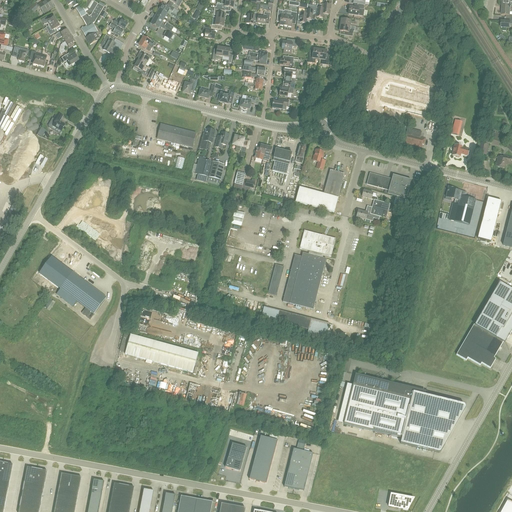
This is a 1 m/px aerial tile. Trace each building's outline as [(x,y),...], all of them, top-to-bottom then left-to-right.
[(45,0),(38,5),(41,9),(44,14),(54,7),(48,0),(45,0)] [(103,7),(98,4),(91,0),(88,0),(86,3),(76,9),(86,26),(82,29),(81,29),(86,37),(92,34),(93,33),(92,32),(96,30),(93,24),(95,22),(97,19),(103,9),(103,7)] [(167,0),(174,3),(172,6),(177,9),(181,4),(177,2),(177,0),(167,0)] [(215,7),(214,9),(220,10),(226,11),(226,7),(233,8),(234,2),(225,0),(225,5),(221,4),(217,4),(216,7),(215,7)] [(511,0),(507,0),(507,1),(503,1),(502,8),(510,9),(510,2),(511,2),(511,0)] [(205,4),(200,1),(196,8),(201,11),(205,4)] [(38,8),(33,2),(26,8),(32,14),(38,8)] [(164,2),(159,10),(171,16),(177,21),(179,18),(171,13),(174,8),(164,2)] [(327,5),(324,4),(323,14),(328,15),(329,9),(330,9),(331,4),(327,3),(327,5)] [(306,19),(307,20),(312,20),(313,13),(316,13),(317,7),(315,6),(315,5),(311,5),(310,10),(307,10),(306,19)] [(364,6),(357,5),(357,9),(349,7),(348,14),(362,17),(364,6)] [(216,15),(216,19),(225,21),(226,14),(219,14),(220,10),(214,9),(213,15),(216,15)] [(169,19),(171,16),(173,18),(171,21),(175,23),(177,21),(171,16),(159,10),(156,15),(164,19),(165,16),(169,19)] [(201,12),(197,10),(193,18),(196,20),(201,12)] [(285,26),(288,11),(284,10),(284,11),(278,10),(277,18),(281,18),(280,25),(285,26)] [(306,19),(307,10),(305,10),(304,14),(301,14),(301,12),(298,12),(297,18),(300,19),(299,24),(301,24),(301,23),(306,24),(307,20),(306,19)] [(291,11),(288,11),(285,26),(291,27),(292,20),(296,20),(297,13),(291,12),(291,11)] [(263,18),(258,17),(257,23),(265,25),(266,20),(269,20),(270,13),(264,12),(263,18)] [(165,23),(162,22),(164,19),(156,15),(154,20),(165,26),(167,28),(172,31),(174,33),(175,33),(177,31),(176,30),(173,28),(165,23)] [(257,23),(258,17),(258,16),(252,15),(252,16),(248,15),(247,19),(246,19),(245,23),(253,25),(253,24),(257,24),(257,23)] [(41,20),(43,23),(44,25),(46,24),(48,23),(49,26),(57,21),(54,16),(48,19),(47,17),(41,20)] [(197,22),(191,18),(188,23),(194,27),(197,22)] [(113,24),(118,27),(113,24),(113,23),(125,30),(128,23),(122,20),(120,23),(115,20),(114,22),(109,19),(107,21),(113,24)] [(224,27),(225,21),(216,19),(215,26),(212,25),(211,29),(219,30),(219,26),(224,27)] [(506,31),(506,28),(509,28),(510,25),(511,24),(511,19),(510,19),(510,22),(501,21),(501,28),(501,29),(502,30),(503,31),(506,31)] [(167,28),(165,26),(154,20),(151,24),(158,29),(159,27),(166,30),(167,28)] [(46,28),(49,33),(50,35),(56,32),(54,30),(60,26),(57,21),(49,26),(46,28)] [(113,24),(107,21),(109,23),(107,26),(113,29),(111,32),(114,34),(113,35),(117,38),(119,35),(121,36),(124,31),(117,28),(118,27),(113,24)] [(352,37),(353,32),(354,32),(355,27),(349,26),(340,24),(339,31),(343,32),(343,35),(352,37)] [(211,29),(203,27),(202,31),(206,31),(205,38),(214,40),(215,33),(211,32),(211,29)] [(70,34),(67,29),(61,33),(61,32),(55,35),(57,40),(62,37),(63,38),(70,34)] [(93,33),(92,34),(93,35),(87,38),(90,45),(96,41),(95,40),(98,38),(96,33),(98,32),(96,30),(92,32),(93,33)] [(173,34),(166,30),(163,36),(170,40),(173,34)] [(0,43),(7,45),(9,40),(4,39),(5,35),(0,33),(0,43)] [(63,38),(64,39),(61,41),(62,43),(72,38),(70,34),(63,38)] [(103,41),(107,43),(103,50),(111,54),(116,44),(114,43),(115,40),(108,36),(106,35),(103,41)] [(156,44),(154,43),(144,37),(141,41),(152,48),(154,45),(155,46),(156,44)] [(73,43),(75,42),(72,38),(62,43),(61,45),(59,51),(61,54),(65,51),(64,49),(65,48),(65,47),(68,46),(69,48),(74,45),(73,43)] [(291,55),(292,47),(296,47),(297,41),(289,40),(289,43),(283,42),(282,49),(283,49),(283,54),(291,55)] [(152,48),(141,41),(139,46),(150,52),(152,48)] [(15,47),(13,52),(16,53),(20,54),(18,61),(24,62),(27,54),(28,50),(24,49),(18,47),(15,47)] [(213,52),(212,60),(217,61),(218,60),(219,56),(222,57),(224,48),(218,47),(217,53),(213,52)] [(224,48),(222,57),(229,58),(228,63),(231,63),(232,55),(229,55),(230,49),(224,48)] [(315,49),(313,49),(312,56),(309,56),(308,63),(315,64),(315,59),(318,60),(320,50),(319,50),(319,49),(315,48),(315,49)] [(326,51),(321,50),(320,50),(318,60),(322,60),(321,64),(328,65),(329,59),(325,58),(326,51)] [(41,57),(41,55),(36,53),(36,52),(32,51),(29,60),(34,61),(33,64),(38,66),(41,57)] [(151,60),(153,56),(145,52),(143,55),(140,53),(137,57),(139,59),(138,61),(146,65),(149,59),(151,60)] [(72,56),(70,53),(62,58),(64,62),(66,61),(69,66),(79,60),(75,54),(72,56)] [(41,55),(41,57),(38,66),(44,67),(47,59),(47,56),(41,55)] [(267,59),(250,56),(250,58),(251,58),(250,60),(259,61),(259,64),(266,65),(267,59)] [(293,64),(294,60),(298,60),(298,58),(294,58),(288,57),(287,60),(280,59),(279,65),(289,67),(293,67),(294,64),(293,64)] [(146,65),(138,61),(135,67),(139,69),(137,72),(146,77),(148,74),(143,71),(146,65)] [(242,70),(250,71),(257,72),(257,75),(264,76),(265,69),(258,68),(251,67),(251,65),(244,65),(243,67),(242,70)] [(284,73),(284,74),(283,74),(283,76),(283,77),(284,77),(284,78),(292,79),(295,79),(296,76),(297,70),(284,68),(283,73),(284,73)] [(157,75),(152,85),(161,89),(162,86),(165,88),(165,89),(169,91),(170,89),(176,92),(180,84),(173,80),(173,82),(169,80),(168,81),(165,80),(165,79),(157,75)] [(184,87),(183,93),(190,94),(191,88),(195,89),(197,80),(191,78),(190,84),(185,83),(185,84),(184,84),(184,85),(184,86),(184,87)] [(292,79),(284,78),(282,86),(282,87),(290,88),(294,88),(294,85),(295,79),(292,79)] [(282,87),(282,86),(280,86),(279,96),(287,97),(287,98),(291,98),(291,94),(293,94),(294,88),(290,88),(282,87)] [(398,98),(400,88),(395,86),(392,96),(398,98)] [(210,92),(200,90),(199,97),(202,98),(203,99),(204,99),(205,98),(208,99),(210,92)] [(217,95),(216,99),(217,100),(219,100),(219,102),(222,103),(222,104),(223,104),(224,104),(225,103),(228,104),(229,101),(232,102),(234,96),(235,93),(229,90),(228,96),(221,94),(220,95),(219,95),(217,95)] [(438,92),(432,115),(434,116),(440,93),(440,92),(438,92)] [(246,98),(245,101),(241,100),(240,107),(243,108),(243,109),(244,109),(245,109),(246,109),(249,110),(250,107),(253,108),(255,101),(252,101),(252,99),(246,98)] [(288,101),(280,99),(278,99),(278,102),(274,101),(273,104),(272,108),(282,110),(282,106),(287,107),(288,103),(287,103),(288,101)] [(382,104),(381,106),(405,112),(405,110),(382,104)] [(63,116),(57,113),(53,119),(52,119),(48,126),(49,128),(54,131),(56,128),(61,131),(65,125),(60,121),(63,116)] [(456,120),(452,134),(457,135),(460,121),(456,120)] [(161,124),(157,139),(193,148),(195,138),(193,137),(194,133),(161,124)] [(202,137),(199,149),(205,150),(207,141),(211,143),(214,131),(212,130),(211,129),(209,128),(208,129),(207,129),(205,138),(202,137)] [(422,144),(424,145),(426,139),(419,137),(421,132),(406,128),(403,143),(422,147),(422,144)] [(499,133),(494,132),(490,144),(499,147),(504,134),(499,133)] [(218,136),(215,147),(221,148),(222,144),(226,145),(229,135),(222,133),(221,137),(218,136)] [(240,147),(242,147),(247,148),(249,141),(244,140),(244,139),(239,137),(239,136),(236,135),(236,136),(235,136),(234,140),(233,140),(232,145),(237,146),(235,150),(239,151),(240,147)] [(486,155),(488,145),(479,143),(477,154),(486,155)] [(265,155),(267,146),(262,145),(262,146),(261,146),(260,150),(257,149),(254,159),(263,161),(264,155),(265,155)] [(455,145),(452,156),(456,156),(456,157),(459,158),(459,157),(460,157),(461,154),(468,156),(469,150),(462,148),(462,147),(455,145)] [(295,162),(302,164),(305,154),(304,154),(306,147),(300,146),(295,162)] [(276,149),(273,161),(274,162),(272,171),(287,175),(289,165),(292,153),(276,149)] [(316,168),(323,170),(325,162),(322,161),(324,152),(316,150),(313,161),(318,162),(316,168)] [(511,158),(503,156),(503,158),(498,157),(497,163),(496,167),(504,169),(506,163),(511,165),(511,163),(511,158)] [(204,158),(199,157),(195,174),(208,177),(211,162),(204,160),(204,158)] [(220,180),(224,165),(212,162),(208,177),(220,180)] [(334,213),(345,174),(330,170),(323,194),(299,188),(295,203),(334,213)] [(237,172),(234,184),(242,186),(245,174),(237,172)] [(388,194),(392,179),(370,173),(367,185),(385,190),(384,193),(388,194)] [(392,179),(388,194),(406,199),(411,180),(393,175),(392,179)] [(253,189),(254,183),(246,181),(245,187),(253,189)] [(455,199),(459,200),(459,204),(454,221),(469,225),(476,200),(465,197),(467,193),(462,192),(458,191),(458,189),(449,187),(448,190),(447,191),(448,191),(446,197),(447,195),(451,196),(451,198),(455,199)] [(374,200),(374,201),(372,207),(388,212),(390,204),(377,201),(378,198),(372,196),(373,194),(364,191),(362,198),(371,200),(372,200),(374,200)] [(396,197),(394,205),(403,208),(404,206),(406,200),(396,197)] [(488,198),(477,239),(491,242),(501,201),(488,198)] [(388,212),(372,207),(370,214),(358,211),(357,217),(365,220),(366,216),(372,218),(373,215),(386,219),(388,212)] [(511,208),(503,245),(511,247),(511,208)] [(235,211),(233,217),(243,219),(245,213),(235,211)] [(243,220),(232,218),(231,224),(241,227),(243,220)] [(300,249),(315,253),(317,253),(331,257),(336,239),(304,231),(300,249)] [(287,286),(283,302),(290,304),(313,310),(326,259),(316,257),(314,256),(303,253),(302,257),(295,255),(287,286)] [(52,256),(39,273),(60,289),(73,272),(52,256)] [(276,265),(268,294),(276,296),(284,267),(276,265)] [(60,289),(57,294),(73,307),(77,302),(89,285),(73,272),(60,289)] [(511,290),(500,283),(476,325),(505,342),(511,330),(511,290)] [(94,315),(106,298),(89,285),(77,302),(94,315)] [(277,322),(277,321),(280,311),(264,307),(261,318),(277,322)] [(277,321),(308,330),(311,319),(280,311),(277,321)] [(311,319),(308,330),(307,334),(325,339),(329,323),(311,319)] [(471,329),(456,355),(464,360),(465,361),(466,361),(467,360),(467,359),(480,366),(481,364),(490,369),(496,359),(494,358),(501,346),(503,342),(505,343),(505,342),(476,325),(475,326),(474,325),(473,325),(471,329)] [(125,334),(120,351),(126,352),(125,354),(146,360),(152,362),(193,373),(207,377),(213,358),(198,354),(125,334)] [(343,424),(402,438),(400,444),(438,453),(439,453),(440,453),(440,452),(445,444),(443,443),(462,411),(462,410),(462,409),(462,408),(462,407),(461,407),(461,406),(460,406),(413,394),(389,388),(390,383),(366,377),(355,375),(343,424)] [(262,437),(251,480),(268,484),(279,441),(262,437)] [(240,472),(247,448),(232,443),(225,468),(240,472)] [(298,443),(296,450),(303,451),(305,445),(298,443)] [(289,488),(294,489),(294,490),(294,489),(299,490),(304,491),(313,454),(303,451),(296,450),(293,449),(284,487),(289,488)] [(0,462),(0,511),(3,511),(13,465),(0,462)] [(27,467),(18,511),(39,511),(47,471),(27,467)] [(62,474),(54,511),(74,511),(81,478),(62,474)] [(88,511),(98,511),(102,492),(104,482),(94,480),(92,490),(88,511)] [(129,511),(134,487),(114,484),(108,511),(129,511)] [(149,511),(154,491),(144,489),(139,511),(149,511)] [(166,494),(162,511),(172,511),(175,495),(166,494)] [(414,499),(391,494),(389,507),(407,510),(414,499)] [(194,511),(197,499),(192,498),(181,496),(177,511),(194,511)] [(210,511),(212,502),(197,499),(194,511),(210,511)] [(511,511),(511,502),(508,500),(501,511),(511,511)]
